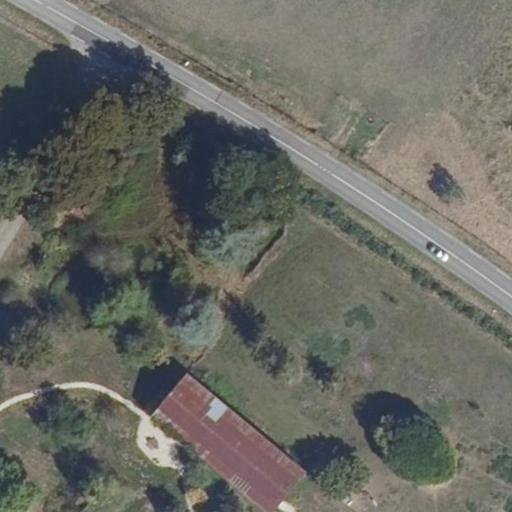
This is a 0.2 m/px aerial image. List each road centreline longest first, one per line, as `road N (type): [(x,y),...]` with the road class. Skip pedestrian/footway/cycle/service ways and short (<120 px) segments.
road 1 (secondary): [(511,296),(408,222),(30,0)]
road 2 (track): [(111,45),(0,234)]
